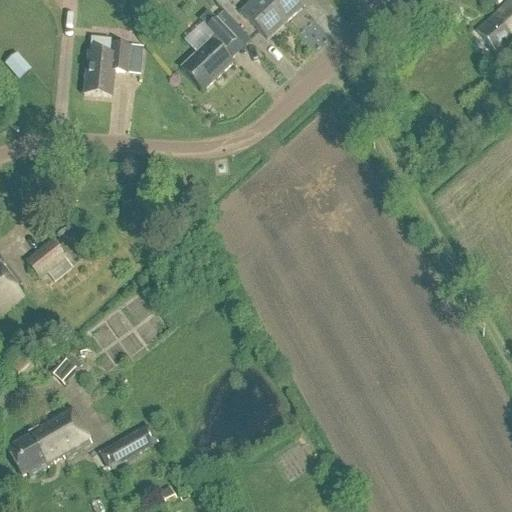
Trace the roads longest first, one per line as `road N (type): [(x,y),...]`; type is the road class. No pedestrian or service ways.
road 1 (unclassified): [(0,156),(54,145),(237,144),(275,119),(403,0)]
road 2 (track): [(329,68),(511,379)]
